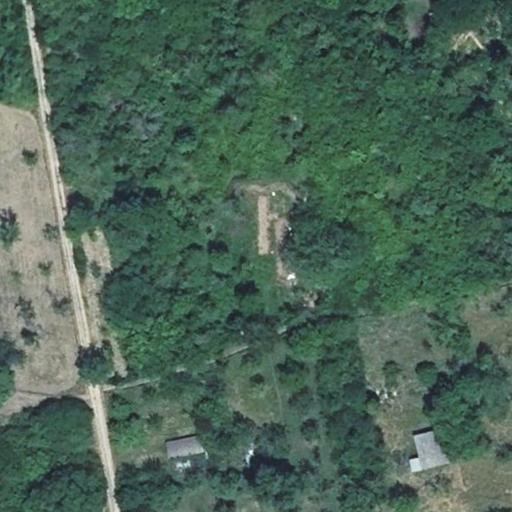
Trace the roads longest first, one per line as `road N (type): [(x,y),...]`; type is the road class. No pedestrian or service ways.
road 1 (track): [(116,511),(29,0)]
road 2 (track): [(511,279),(311,319),(182,369),(94,391)]
